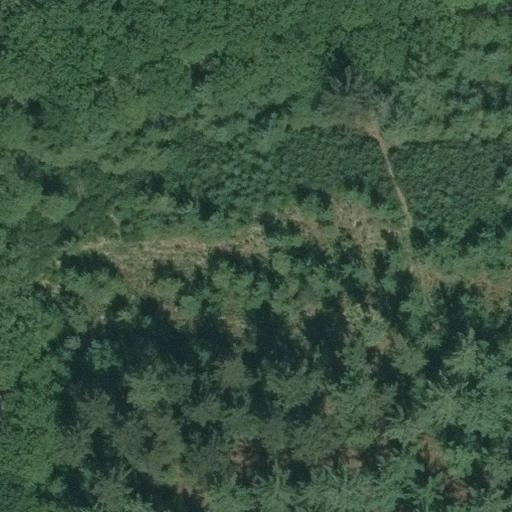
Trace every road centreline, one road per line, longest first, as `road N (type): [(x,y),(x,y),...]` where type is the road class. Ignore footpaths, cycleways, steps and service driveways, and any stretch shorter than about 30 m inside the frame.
road 1 (track): [(511,8),(0,98)]
road 2 (track): [(0,370),(23,511)]
